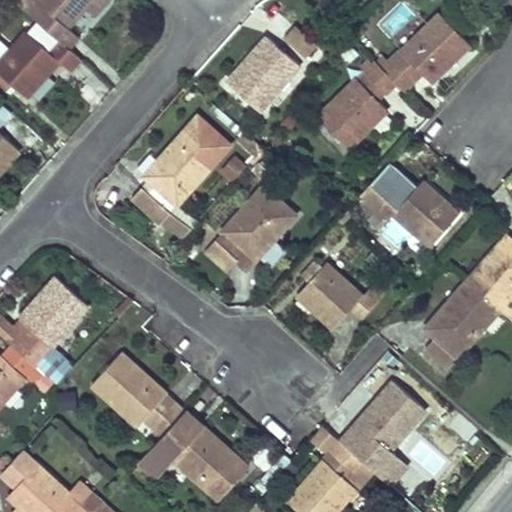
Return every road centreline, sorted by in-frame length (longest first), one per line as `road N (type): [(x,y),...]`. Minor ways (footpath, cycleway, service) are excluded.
road 1 (residential): [(50,193),(291,394)]
road 2 (residential): [(50,193),(221,0)]
road 3 (residential): [(511,49),(460,109),(492,140)]
